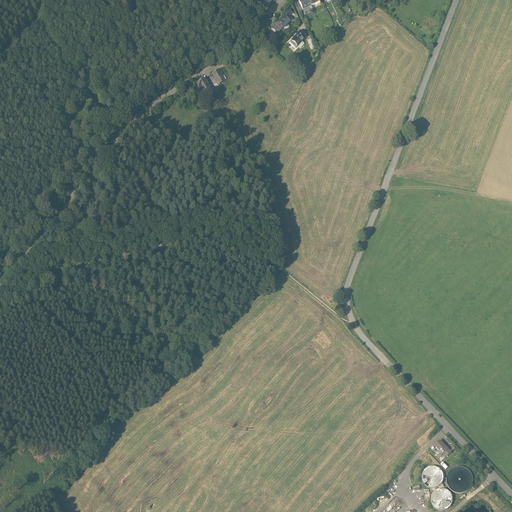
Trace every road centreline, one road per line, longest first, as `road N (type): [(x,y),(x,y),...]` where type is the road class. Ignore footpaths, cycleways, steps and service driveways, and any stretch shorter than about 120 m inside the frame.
road 1 (unclassified): [(511,496),(359,333),(345,295),(455,0)]
road 2 (unknown): [(353,323),(285,271),(192,239),(64,268),(23,300),(0,305)]
road 3 (track): [(129,122),(0,288)]
road 4 (track): [(129,122),(97,78),(66,58),(40,17)]
